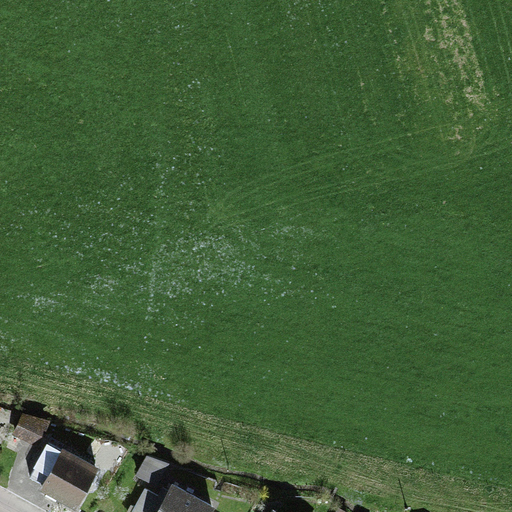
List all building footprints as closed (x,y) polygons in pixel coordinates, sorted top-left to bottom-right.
[(35,443),(46,420),(23,414),(15,430),(22,434),(21,436),(35,443)] [(0,418),(0,429),(7,433),(12,424),(0,418)] [(29,475),(76,502),(95,467),(48,441),(29,475)] [(167,462),(147,455),(137,473),(155,482),(167,462)] [(172,483),(155,511),(207,511),(211,505),(172,483)]
